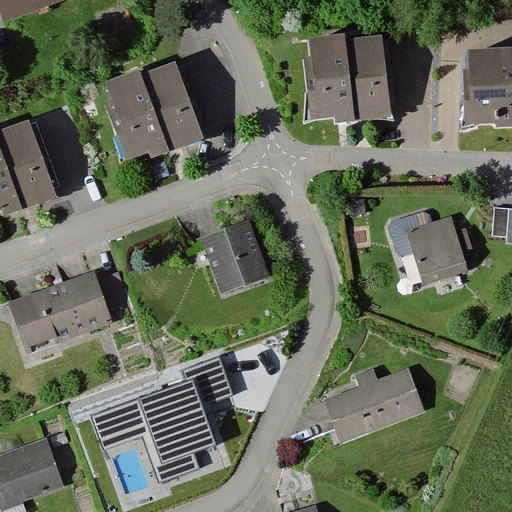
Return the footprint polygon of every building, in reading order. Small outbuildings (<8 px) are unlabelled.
[(0,0),(0,32),(72,0),(0,0)] [(382,126),(373,44),(333,49),(333,42),(295,47),(305,128),(330,125),(331,132),(382,126)] [(511,55),(460,57),(461,90),(455,90),(456,136),(511,134),(511,55)] [(128,76),(87,92),(116,167),(141,158),(144,167),(194,148),(164,72),(132,85),(128,76)] [(0,217),(3,224),(52,205),(23,129),(0,138),(0,217)] [(511,210),(494,210),(493,237),(507,237),(507,246),(511,246),(511,210)] [(452,238),(447,222),(425,229),(422,218),(388,229),(399,262),(412,257),(419,282),(460,269),(456,258),(471,253),(465,233),(452,238)] [(199,243),(221,297),(269,277),(247,223),(199,243)] [(91,276),(5,308),(25,360),(113,327),(109,315),(126,308),(114,278),(94,286),(91,276)] [(69,399),(74,417),(163,390),(158,373),(69,399)] [(337,447),(419,416),(404,376),(374,388),(370,376),(353,382),(357,394),(322,407),(337,447)] [(211,439),(205,424),(237,410),(226,382),(192,396),(190,391),(129,415),(149,464),(211,439)] [(0,511),(5,511),(59,492),(40,442),(0,457),(0,511)]
